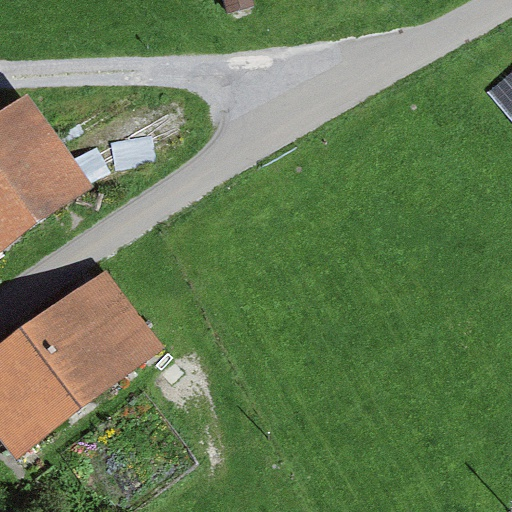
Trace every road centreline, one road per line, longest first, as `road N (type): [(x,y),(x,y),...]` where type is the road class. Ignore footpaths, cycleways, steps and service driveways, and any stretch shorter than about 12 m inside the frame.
road 1 (residential): [(511,7),(339,91),(0,306)]
road 2 (track): [(0,85),(260,77),(339,91)]
